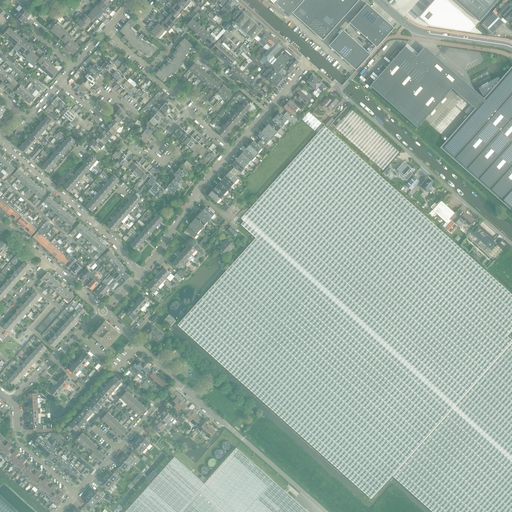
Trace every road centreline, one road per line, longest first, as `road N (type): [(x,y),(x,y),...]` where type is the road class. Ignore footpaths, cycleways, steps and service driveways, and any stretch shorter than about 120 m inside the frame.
road 1 (residential): [(511,243),(308,63)]
road 2 (residential): [(140,273),(231,149)]
road 3 (tertiary): [(511,48),(418,30),(378,0)]
road 4 (residential): [(11,401),(103,311)]
